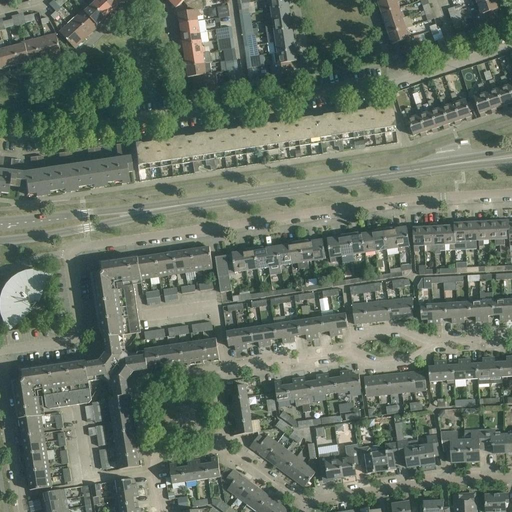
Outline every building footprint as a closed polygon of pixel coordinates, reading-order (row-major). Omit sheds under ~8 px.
[(105,18),(113,11),(103,0),(96,0),(97,1),(93,4),(105,18)] [(103,0),(113,11),(121,3),(118,0),(103,0)] [(168,0),(169,0),(176,8),(184,2),(187,6),(199,0),(168,0)] [(201,0),(199,0),(187,6),(188,12),(179,13),(180,24),(198,22),(197,16),(199,16),(198,10),(204,10),(201,0)] [(271,11),(289,8),(287,0),(269,0),(268,0),(268,6),(270,5),(271,11)] [(398,0),(390,0),(378,4),(382,14),(399,8),(397,3),(399,2),(398,0)] [(494,0),(492,0),(478,5),(479,10),(477,10),(479,15),(479,16),(493,11),(498,10),(494,0)] [(250,14),(248,3),(238,4),(240,15),(250,14)] [(88,7),(84,10),(99,27),(99,26),(98,25),(105,18),(93,4),(89,8),(88,7)] [(291,19),(289,8),(271,11),(272,16),(270,16),(271,22),(291,19)] [(399,8),(382,14),(385,24),(404,18),(402,13),(401,13),(399,8)] [(91,34),(99,27),(84,10),(76,17),(91,34)] [(472,18),(476,28),(497,22),(493,11),(479,16),(479,15),(472,18)] [(59,15),(56,12),(51,16),(54,20),(59,15)] [(241,26),(251,24),(250,14),(240,15),(241,26)] [(76,17),(68,25),(83,41),(91,34),(76,17)] [(385,24),(388,35),(406,29),(404,23),(406,23),(404,18),(385,24)] [(292,29),(291,19),(271,22),(265,23),(267,33),(274,32),(292,29)] [(198,22),(180,24),(182,35),(202,32),(201,27),(199,27),(198,22)] [(500,32),(497,22),(476,28),(479,39),(500,32)] [(83,41),(68,25),(60,32),(68,41),(75,49),(83,41)] [(217,41),(222,40),(233,38),(231,28),(215,30),(217,41)] [(274,43),(294,40),(292,29),(274,32),(275,37),(273,38),(274,43)] [(406,29),(388,35),(392,45),(411,38),(409,33),(407,34),(406,29)] [(179,41),(180,46),(201,43),(201,37),(203,37),(202,32),(182,35),(183,40),(179,41)] [(46,37),(51,59),(62,56),(56,34),(46,37)] [(255,35),(246,36),(243,37),(244,47),(257,45),(255,35)] [(397,43),(400,54),(421,47),(418,36),(411,38),(392,45),(397,43)] [(46,37),(35,40),(41,61),(51,59),(46,37)] [(224,50),(225,50),(232,49),(235,49),(233,38),(222,40),(217,41),(219,51),(224,50)] [(41,61),(35,40),(25,42),(29,62),(29,64),(41,61)] [(295,51),(294,40),(274,43),(275,48),(277,48),(277,53),(295,51)] [(13,41),(3,44),(3,48),(8,67),(19,65),(14,47),(13,41)] [(20,46),(14,47),(19,65),(29,62),(25,42),(19,44),(20,46)] [(184,51),(185,56),(205,53),(204,48),(202,48),(201,43),(180,46),(180,52),(184,51)] [(257,45),(244,47),(246,58),(248,58),(255,56),(256,56),(259,56),(257,45)] [(425,57),(421,47),(400,54),(404,64),(425,57)] [(0,69),(8,67),(3,48),(0,48),(0,69)] [(235,51),(235,49),(232,49),(225,50),(224,50),(226,61),(227,61),(236,60),(235,51)] [(295,51),(277,53),(271,54),(273,65),(277,64),(292,62),(297,62),(297,61),(295,51)] [(210,53),(205,53),(185,56),(187,67),(210,64),(211,63),(210,53)] [(248,58),(246,58),(248,69),(258,67),(256,58),(256,56),(255,56),(248,58)] [(228,72),(235,71),(238,70),(236,60),(227,61),(228,72)] [(272,76),(294,73),(292,63),(297,62),(297,61),(297,62),(292,62),(277,64),(273,65),(270,65),(272,76)] [(208,74),(211,74),(210,64),(187,67),(188,78),(193,77),(208,75),(208,74)] [(230,83),(239,81),(238,71),(235,71),(228,72),(229,76),(230,83)] [(193,77),(195,88),(217,85),(215,73),(211,74),(208,74),(208,75),(193,77),(188,78),(193,77)] [(294,73),(272,76),(273,87),(295,84),(294,73)] [(494,80),(493,80),(502,107),(504,110),(506,109),(506,108),(508,108),(507,105),(511,103),(511,97),(508,86),(505,76),(500,78),(503,87),(497,89),(494,80)] [(502,107),(493,80),(489,81),(492,91),(485,93),(482,84),(492,114),(495,113),(494,112),(497,111),(496,109),(502,107)] [(239,81),(230,83),(231,89),(229,89),(229,94),(236,93),(235,88),(240,87),(239,81)] [(492,114),(482,84),(477,85),(481,95),(474,97),(477,108),(481,118),(483,117),(483,116),(485,115),(485,113),(491,110),(492,114)] [(218,95),(217,85),(195,88),(197,99),(218,95)] [(455,93),(450,94),(460,124),(461,124),(459,121),(466,119),(467,121),(469,121),(469,122),(472,121),(471,117),(465,100),(458,102),(455,93)] [(460,124),(450,94),(454,104),(447,106),(444,96),(439,98),(449,128),(448,125),(454,123),(455,125),(458,124),(458,125),(460,124)] [(428,102),(431,111),(438,132),(437,129),(443,126),(444,129),(446,128),(447,129),(449,128),(439,98),(442,108),(436,110),(432,100),(428,102)] [(435,133),(438,132),(431,111),(424,114),(421,104),(416,106),(419,115),(426,136),(425,132),(432,130),(433,133),(435,132),(435,133)] [(374,108),(370,109),(374,135),(395,132),(391,105),(386,106),(385,108),(382,108),(382,105),(378,106),(379,109),(376,109),(374,108)] [(348,112),(352,139),(374,135),(370,109),(365,109),(363,111),(361,111),(360,108),(357,109),(357,112),(355,112),(353,111),(348,112)] [(424,137),(426,136),(419,115),(413,117),(410,108),(405,109),(408,119),(414,136),(420,134),(421,137),(424,136),(424,137)] [(352,139),(348,112),(343,112),(342,114),(339,114),(339,112),(335,112),(336,115),(333,115),(332,114),(327,115),(331,142),(333,141),(334,147),(337,147),(338,148),(339,152),(343,151),(342,140),(352,139)] [(329,148),(329,142),(331,142),(327,115),(322,116),(321,117),(318,118),(318,115),(314,115),(314,118),(312,119),(310,117),(305,118),(310,145),(320,143),(322,154),(326,153),(326,150),(327,148),(329,148)] [(310,145),(305,118),(300,119),(299,120),(297,121),(296,118),(293,118),(293,121),(291,122),(289,121),(284,121),(288,148),(310,145)] [(288,148),(284,121),(279,122),(278,124),(275,124),(275,121),(271,122),(272,125),(269,125),(268,124),(263,125),(267,152),(288,148)] [(246,127),(241,128),(246,155),(267,152),(263,125),(258,125),(257,127),(254,127),(253,124),(250,125),(250,128),(248,128),(246,127)] [(220,131),(224,158),(246,155),(241,128),(236,129),(235,130),(233,131),(232,128),(229,128),(229,131),(227,131),(225,130),(220,131)] [(199,134),(203,161),(205,161),(206,166),(208,166),(210,167),(210,171),(215,170),(213,160),(224,158),(220,131),(215,132),(214,133),(211,134),(211,131),(207,131),(208,134),(205,135),(204,134),(199,134)] [(203,161),(199,134),(194,135),(193,137),(190,137),(189,134),(186,135),(186,137),(184,138),(182,137),(177,137),(181,164),(192,163),(194,173),(198,173),(198,169),(199,167),(201,167),(201,161),(203,161)] [(181,164),(177,137),(172,138),(171,140),(169,140),(168,137),(165,138),(165,141),(163,141),(161,140),(156,141),(160,168),(181,164)] [(160,168),(156,141),(151,141),(150,143),(147,143),(147,141),(143,141),(144,144),(141,144),(140,143),(134,144),(138,171),(160,168)] [(0,193),(8,194),(9,187),(26,188),(27,195),(35,194),(36,197),(49,196),(48,192),(64,190),(64,193),(77,191),(77,188),(92,185),(93,189),(106,187),(105,184),(121,181),(121,185),(128,184),(127,173),(131,172),(129,158),(124,159),(122,144),(115,145),(118,160),(102,162),(100,148),(87,150),(89,164),(73,166),(71,152),(58,154),(61,168),(45,171),(43,156),(30,158),(32,172),(24,174),(22,164),(11,163),(10,172),(2,172),(3,157),(4,157),(0,156),(0,193)] [(510,239),(509,224),(509,221),(499,222),(500,245),(505,245),(505,239),(510,239)] [(490,240),(489,222),(478,223),(479,246),(484,246),(484,240),(490,240)] [(500,245),(499,222),(489,222),(490,240),(495,240),(496,245),(500,245)] [(465,224),(467,250),(476,249),(475,223),(465,224)] [(435,251),(434,224),(430,224),(430,228),(424,228),(425,246),(430,246),(430,252),(435,251)] [(434,224),(435,251),(436,255),(440,255),(440,251),(445,251),(445,245),(446,245),(445,227),(437,227),(437,224),(434,224)] [(451,227),(445,227),(446,245),(451,245),(451,251),(456,250),(455,224),(450,224),(451,227)] [(455,224),(456,250),(467,250),(465,224),(455,224)] [(406,248),(405,247),(410,247),(407,228),(395,230),(395,231),(398,249),(399,252),(404,251),(406,248)] [(425,246),(424,228),(413,229),(414,253),(420,252),(419,247),(425,246)] [(387,250),(398,249),(395,231),(393,231),(393,229),(384,230),(387,250)] [(373,234),(376,252),(387,250),(384,230),(375,231),(375,234),(373,234)] [(361,236),(364,254),(376,252),(373,234),(373,233),(361,235),(361,236)] [(353,255),(364,254),(361,236),(359,236),(359,234),(350,235),(353,255)] [(339,239),(342,257),(353,255),(350,235),(341,237),(341,239),(339,239)] [(330,259),(336,258),(342,257),(339,239),(339,238),(327,240),(330,259)] [(311,243),(314,261),(326,259),(323,240),(311,242),(311,243)] [(300,243),(304,269),(309,268),(308,262),(314,261),(311,243),(309,244),(309,241),(300,243)] [(291,247),(289,247),(292,264),(298,263),(299,270),(304,269),(300,243),(291,244),(291,247)] [(278,247),(281,266),(292,264),(289,247),(289,246),(278,247)] [(270,275),(282,274),(281,266),(278,247),(266,249),(266,250),(269,268),(270,275)] [(200,249),(204,271),(213,269),(210,248),(200,249)] [(258,269),(269,268),(266,250),(264,250),(264,248),(255,249),(258,269)] [(192,251),(195,272),(204,271),(200,249),(192,251)] [(244,254),(246,271),(258,269),(255,249),(246,251),(246,253),(244,254)] [(183,252),(186,273),(195,272),(192,251),(183,252)] [(174,253),(177,275),(186,273),(183,252),(174,253)] [(246,271),(244,254),(244,252),(232,254),(235,273),(246,271)] [(165,255),(168,276),(177,275),(174,253),(165,255)] [(156,256),(159,278),(168,276),(165,255),(156,256)] [(151,285),(160,284),(159,278),(156,256),(147,257),(151,279),(151,285)] [(232,292),(226,256),(215,258),(221,293),(232,292)] [(139,259),(142,280),(151,279),(147,257),(139,259)] [(139,259),(102,264),(103,271),(110,276),(107,280),(100,275),(94,275),(103,339),(104,339),(123,336),(141,333),(133,282),(142,280),(139,259)] [(402,272),(403,277),(407,277),(412,271),(411,264),(401,266),(402,272)] [(36,275),(34,274),(31,275),(28,275),(25,275),(23,276),(20,277),(18,279),(16,280),(13,282),(11,284),(9,286),(8,288),(6,290),(5,292),(4,295),(3,297),(3,300),(2,302),(2,305),(2,308),(3,311),(3,313),(4,316),(5,318),(6,321),(7,323),(9,325),(11,327),(29,310),(28,308),(28,307),(27,307),(27,306),(27,305),(28,304),(28,303),(29,302),(30,301),(31,300),(32,300),(33,300),(34,300),(36,300),(37,300),(47,277),(44,276),(42,276),(39,275),(36,275)] [(431,278),(424,279),(422,279),(418,287),(418,289),(432,288),(431,285),(431,278)] [(481,302),(482,322),(488,322),(488,316),(494,316),(493,301),(493,293),(485,294),(483,292),(480,292),(481,302)] [(412,299),(400,300),(402,319),(414,318),(414,319),(415,319),(412,299)] [(402,319),(400,300),(388,301),(390,321),(402,319)] [(390,321),(388,301),(376,303),(378,322),(390,321)] [(506,321),(505,301),(493,301),(494,316),(499,316),(500,321),(506,321)] [(481,302),(469,303),(470,318),(475,317),(476,322),(482,322),(481,302)] [(376,303),(364,304),(367,324),(378,322),(376,303)] [(470,318),(469,303),(457,304),(459,324),(464,323),(464,318),(470,318)] [(367,324),(364,304),(352,305),(354,325),(367,324)] [(445,304),(433,305),(434,325),(440,325),(440,320),(446,319),(445,304)] [(459,324),(457,304),(445,304),(446,319),(451,319),(452,324),(459,324)] [(434,325),(433,305),(421,306),(422,321),(428,320),(428,326),(434,325)] [(334,316),(337,336),(343,335),(342,330),(348,329),(346,315),(334,316)] [(337,336),(334,316),(322,318),(324,333),(330,332),(330,337),(337,336)] [(289,343),(286,323),(285,317),(273,319),(274,325),(276,340),(282,339),(283,344),(289,343)] [(324,333),(322,318),(310,320),(313,340),(319,339),(318,334),(324,333)] [(313,340),(310,320),(298,322),(300,336),(306,336),(307,341),(313,340)] [(300,336),(298,322),(286,323),(289,343),(295,342),(295,337),(300,336)] [(276,340),(274,325),(262,327),(265,347),(272,346),(271,341),(276,340)] [(265,347),(262,327),(250,329),(253,343),(258,343),(259,348),(265,347)] [(253,343),(250,329),(239,331),(242,350),(248,349),(247,344),(253,343)] [(242,350),(239,331),(226,332),(229,347),(235,346),(235,351),(242,350)] [(148,370),(145,352),(129,355),(122,364),(118,361),(126,351),(123,336),(104,339),(107,352),(100,362),(86,364),(89,383),(105,380),(112,370),(116,373),(108,383),(111,399),(129,395),(127,382),(134,372),(148,370)] [(216,339),(192,343),(196,365),(204,364),(203,362),(211,361),(211,362),(220,361),(216,339)] [(192,343),(169,347),(172,368),(180,367),(180,365),(187,364),(188,366),(196,365),(192,343)] [(169,347),(145,351),(145,352),(148,370),(148,372),(156,371),(156,369),(164,368),(164,370),(172,368),(169,347)] [(501,363),(502,378),(511,377),(511,356),(506,357),(506,363),(501,363)] [(488,359),(490,384),(502,384),(502,378),(501,363),(495,363),(495,358),(488,359)] [(490,384),(488,359),(482,359),(482,364),(477,364),(478,379),(478,385),(490,384)] [(454,381),(466,380),(464,360),(458,360),(458,366),(453,366),(454,381)] [(464,360),(466,380),(478,379),(477,364),(471,365),(471,360),(464,360)] [(454,384),(454,381),(453,366),(447,366),(447,361),(441,362),(442,382),(447,381),(447,385),(454,384)] [(91,401),(89,383),(86,364),(86,362),(23,372),(24,379),(30,384),(28,387),(21,382),(14,383),(20,421),(41,417),(40,408),(37,393),(43,392),(46,408),(49,410),(89,404),(91,401)] [(430,382),(442,382),(441,362),(434,362),(435,367),(429,368),(430,382)] [(346,372),(349,392),(361,390),(359,375),(353,376),(352,371),(346,372)] [(424,371),(412,373),(414,392),(426,391),(424,371)] [(335,379),(337,393),(349,392),(346,372),(340,373),(341,378),(335,379)] [(402,394),(414,392),(412,373),(400,374),(402,394)] [(325,395),(337,393),(335,379),(329,380),(328,374),(322,375),(325,395)] [(388,375),(390,395),(402,394),(400,374),(388,375)] [(304,413),(310,412),(308,398),(325,395),(322,375),(316,376),(317,381),(306,383),(305,378),(292,380),(293,385),(282,387),(281,382),(275,383),(278,402),(295,400),(296,407),(302,406),(304,413)] [(378,396),(390,395),(388,375),(376,377),(378,396)] [(366,398),(378,396),(376,377),(365,378),(364,377),(366,398)] [(232,394),(233,400),(247,398),(246,385),(226,389),(227,395),(232,394)] [(113,423),(134,419),(133,411),(131,411),(130,404),(132,403),(131,395),(129,395),(111,399),(109,399),(113,423)] [(230,412),(249,410),(247,398),(233,400),(234,405),(229,406),(230,412)] [(236,424),(251,421),(249,410),(230,412),(230,419),(236,418),(236,424)] [(289,416),(283,412),(280,416),(286,421),(289,416)] [(20,421),(21,429),(43,426),(41,417),(20,421)] [(116,446),(138,443),(137,435),(135,435),(133,427),(136,427),(134,419),(113,423),(116,446)] [(251,421),(236,424),(237,429),(232,430),(233,436),(242,435),(253,433),(251,421)] [(275,426),(279,429),(280,430),(284,424),(280,421),(275,426)] [(289,427),(284,424),(280,430),(279,429),(284,433),(289,427)] [(21,429),(22,438),(44,435),(43,426),(21,429)] [(294,440),(299,434),(294,431),(289,437),(294,440)] [(484,432),(485,446),(485,450),(494,450),(495,455),(505,454),(504,435),(496,436),(495,431),(484,432)] [(485,446),(484,432),(471,432),(472,441),(465,442),(466,463),(480,462),(479,447),(485,446)] [(44,435),(22,438),(24,447),(45,443),(53,442),(52,433),(44,435)] [(466,463),(465,442),(458,442),(457,433),(441,434),(441,438),(443,448),(451,448),(452,463),(466,463)] [(303,438),(299,434),(294,440),(299,444),(303,438)] [(265,459),(277,443),(267,436),(265,439),(259,435),(253,443),(253,444),(250,448),(265,459)] [(418,448),(418,449),(421,466),(435,464),(433,453),(439,452),(437,436),(427,438),(428,446),(418,448)] [(421,466),(418,449),(418,448),(408,449),(407,441),(397,443),(397,444),(399,456),(400,462),(401,462),(401,461),(400,461),(400,458),(406,457),(407,468),(421,466)] [(24,447),(25,456),(47,452),(45,443),(24,447)] [(120,470),(142,467),(140,459),(138,459),(137,451),(139,451),(138,443),(116,446),(120,470)] [(275,466),(287,450),(277,443),(265,459),(275,466)] [(387,452),(379,453),(381,472),(396,470),(394,457),(399,456),(397,444),(386,446),(387,452)] [(358,450),(357,445),(345,447),(347,460),(339,461),(342,478),(356,476),(355,467),(360,466),(359,462),(358,450)] [(358,450),(359,462),(366,461),(368,474),(381,472),(379,453),(378,447),(358,450)] [(285,473),(296,458),(287,450),(275,466),(285,473)] [(25,456),(26,464),(48,461),(47,452),(25,456)] [(328,480),(342,478),(339,461),(332,462),(330,454),(319,456),(321,472),(327,471),(328,480)] [(206,465),(208,479),(221,478),(218,458),(211,459),(212,464),(206,465)] [(306,465),(296,458),(285,473),(294,481),(306,465)] [(194,461),(197,481),(208,479),(206,465),(201,466),(200,460),(194,461)] [(26,464),(28,473),(49,470),(48,461),(26,464)] [(185,483),(197,481),(194,461),(187,462),(188,467),(183,468),(185,483)] [(185,483),(183,468),(177,469),(176,464),(170,465),(173,485),(185,483)] [(316,472),(306,465),(294,481),(304,488),(303,488),(304,489),(316,472)] [(28,473),(29,483),(51,479),(49,470),(28,473)] [(238,498),(249,482),(233,470),(224,483),(230,487),(227,490),(238,498)] [(29,483),(30,491),(52,488),(51,479),(29,483)] [(118,495),(138,492),(137,485),(135,485),(134,481),(134,479),(116,482),(118,495)] [(259,489),(249,482),(238,498),(247,505),(259,489)] [(93,499),(98,498),(101,497),(100,485),(91,486),(93,499)] [(268,496),(259,489),(247,505),(257,511),(268,496)] [(40,503),(41,506),(66,501),(64,490),(42,494),(43,499),(42,500),(40,503)] [(118,495),(120,507),(134,505),(134,498),(139,497),(138,492),(118,495)] [(509,503),(508,495),(485,496),(485,511),(505,511),(505,504),(509,503)] [(271,511),(278,503),(268,496),(257,511),(256,511),(271,511)] [(473,511),(473,496),(456,497),(456,511),(473,511)] [(189,509),(187,497),(178,499),(179,510),(189,509)] [(45,511),(62,511),(68,511),(66,501),(41,506),(41,508),(45,510),(45,511)] [(410,511),(409,502),(392,505),(393,511),(410,511)] [(449,511),(450,508),(443,508),(442,502),(424,503),(424,511),(449,511)] [(287,510),(278,503),(271,511),(286,511),(288,510),(288,509),(287,510)]
